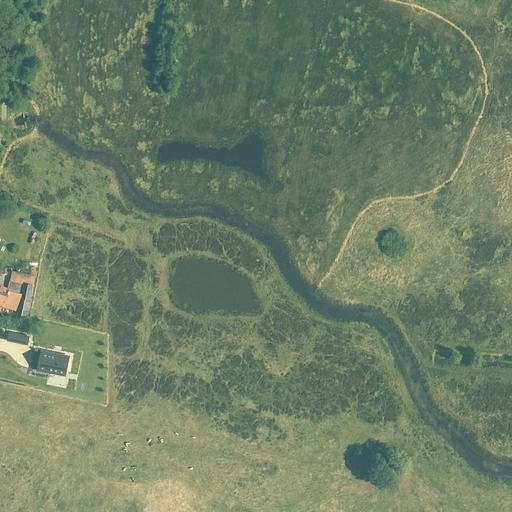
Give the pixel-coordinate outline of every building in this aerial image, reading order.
[(0,302),(6,304),(6,303),(15,305),(14,306),(18,306),(16,313),(28,315),(35,284),(12,279),(9,291),(3,289),(4,285),(1,284),(0,283),(0,302)] [(48,319),(51,307),(44,305),(41,317),(48,319)] [(62,333),(71,337),(75,329),(65,325),(62,333)] [(87,334),(88,340),(102,336),(100,330),(87,334)] [(21,334),(19,343),(28,344),(29,336),(21,334)] [(42,351),(38,369),(51,372),(51,369),(66,373),(69,356),(42,351)]
